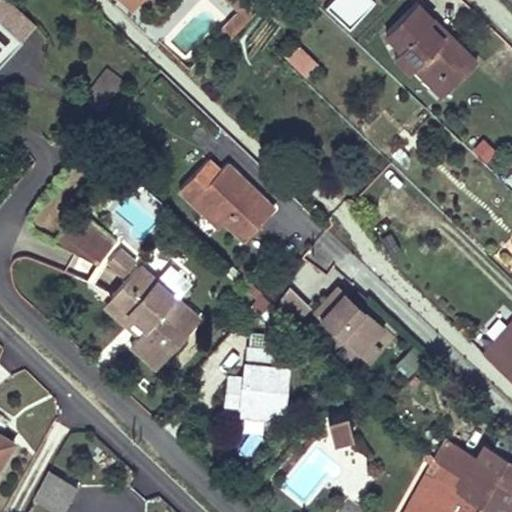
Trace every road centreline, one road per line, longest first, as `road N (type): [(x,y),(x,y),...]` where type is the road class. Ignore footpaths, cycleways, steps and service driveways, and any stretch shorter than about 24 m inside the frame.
road 1 (residential): [(235,511),(0,286)]
road 2 (residential): [(193,511),(0,325)]
road 3 (residential): [(511,386),(335,215)]
road 4 (residential): [(0,226),(85,120)]
